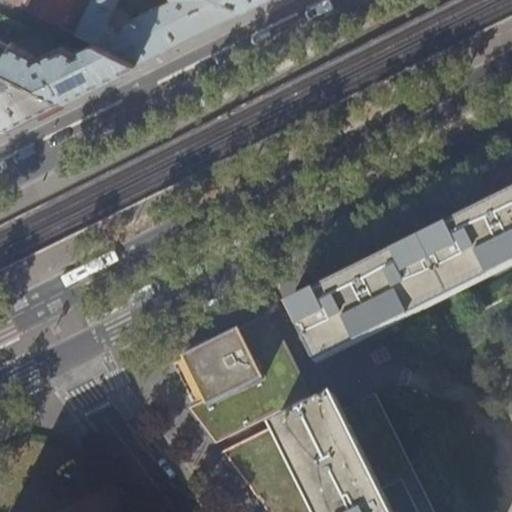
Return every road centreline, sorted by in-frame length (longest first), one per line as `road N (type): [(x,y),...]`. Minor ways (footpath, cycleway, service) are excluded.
road 1 (primary): [(61,358),(511,133)]
road 2 (primary): [(352,0),(0,174)]
road 3 (residential): [(61,358),(178,511)]
